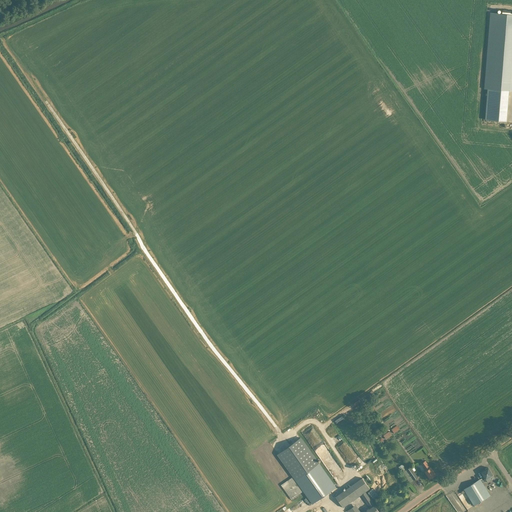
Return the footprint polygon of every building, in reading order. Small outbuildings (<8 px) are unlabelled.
[(511,15),(493,14),(485,118),(506,120),(508,90),(511,44),(511,15)] [(277,454),(292,476),(295,480),(312,504),(317,500),(335,487),(336,487),(319,463),(301,437),(300,438),(277,454)] [(436,474),(433,470),(431,466),(430,467),(426,460),(422,463),(427,470),(425,471),(427,474),(430,478),(436,474)] [(418,477),(414,471),(416,470),(413,466),(411,468),(410,466),(406,469),(404,466),(401,469),(410,482),(418,477)] [(488,482),(495,478),(488,467),(487,467),(485,468),(485,470),(481,472),(483,476),(482,476),(485,479),(486,479),(488,482)] [(291,500),(303,491),(292,477),(281,485),(291,500)] [(361,495),(369,507),(374,504),(365,492),(370,489),(362,478),(335,497),(343,508),(361,495)] [(490,495),(480,479),(464,489),(474,505),(490,495)]
